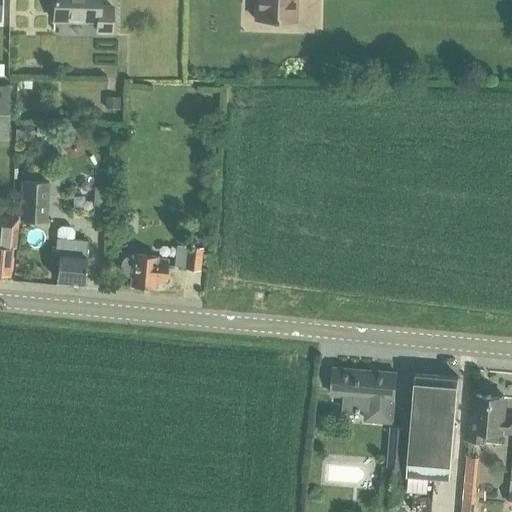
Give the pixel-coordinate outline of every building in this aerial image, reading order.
[(113,31),(114,5),(101,4),(100,0),(55,0),(56,21),(100,21),(100,30),(113,31)] [(255,0),(255,19),(296,21),(296,0),(255,0)] [(17,74),(17,87),(31,87),(31,75),(17,74)] [(0,137),(9,137),(10,84),(0,83),(0,137)] [(105,96),(105,108),(119,108),(119,96),(105,96)] [(37,127),(36,134),(53,135),(54,128),(37,127)] [(17,128),(16,139),(34,140),(34,129),(17,128)] [(66,149),(70,155),(76,156),(81,152),(82,145),(79,140),(72,139),(67,143),(66,149)] [(21,180),(18,216),(18,219),(47,220),(49,181),(21,180)] [(94,186),(93,210),(107,210),(108,187),(94,186)] [(0,271),(9,273),(12,246),(16,247),(18,219),(18,216),(0,214),(0,271)] [(58,228),(55,254),(54,267),(58,267),(57,278),(84,281),(88,240),(75,239),(76,230),(72,226),(62,225),(58,228)] [(189,246),(186,268),(200,269),(202,248),(189,246)] [(120,264),(120,265),(120,266),(120,267),(121,268),(121,269),(121,270),(122,271),(122,272),(123,273),(124,273),(124,274),(125,275),(126,275),(127,276),(128,276),(129,276),(130,276),(132,277),(131,286),(155,288),(155,281),(166,282),(168,260),(157,259),(158,256),(134,254),(132,254),(131,254),(130,254),(129,254),(128,254),(127,255),(126,255),(125,256),(124,256),(123,257),(123,258),(122,259),(121,260),(121,261),(120,262),(120,263),(120,264)] [(393,423),(397,373),(335,368),(333,395),(345,396),(344,410),(357,411),(357,408),(367,409),(366,421),(393,423)] [(416,511),(432,511),(433,502),(436,477),(451,478),(459,378),(417,375),(407,500),(414,501),(413,511),(416,511)] [(473,418),(471,440),(483,442),(484,430),(503,432),(511,432),(511,417),(504,417),(506,398),(479,395),(477,418),(473,418)] [(409,427),(391,425),(388,466),(383,465),(381,492),(403,494),(405,468),(409,427)] [(467,456),(462,511),(475,511),(480,458),(467,456)]
